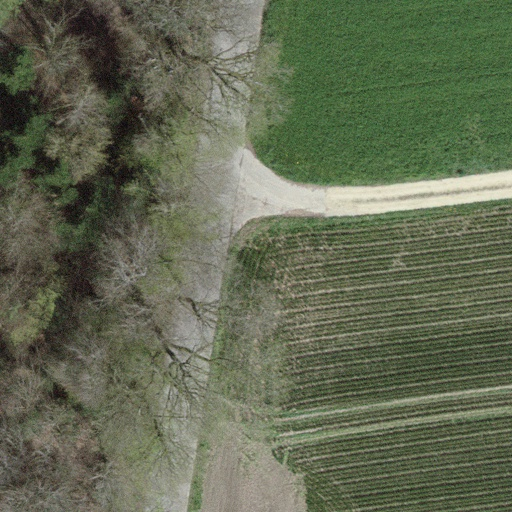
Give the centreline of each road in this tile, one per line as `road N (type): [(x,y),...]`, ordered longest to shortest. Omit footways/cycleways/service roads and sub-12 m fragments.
road 1 (unclassified): [(198,511),(238,214),(279,0)]
road 2 (track): [(511,182),(238,214)]
